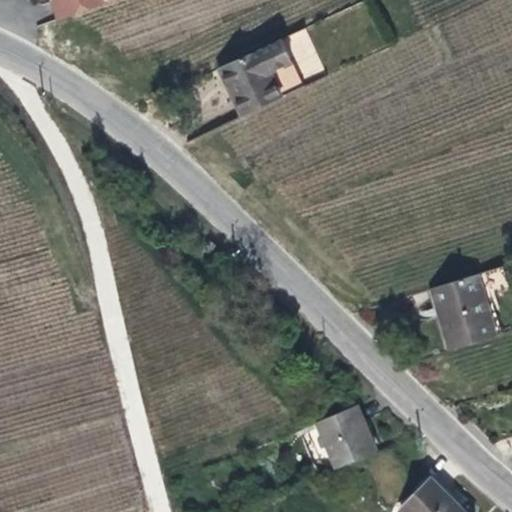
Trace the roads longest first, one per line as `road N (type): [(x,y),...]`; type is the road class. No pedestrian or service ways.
road 1 (tertiary): [(511,483),(414,398),(165,150),(0,44)]
road 2 (track): [(165,511),(122,386),(84,186),(0,69)]
